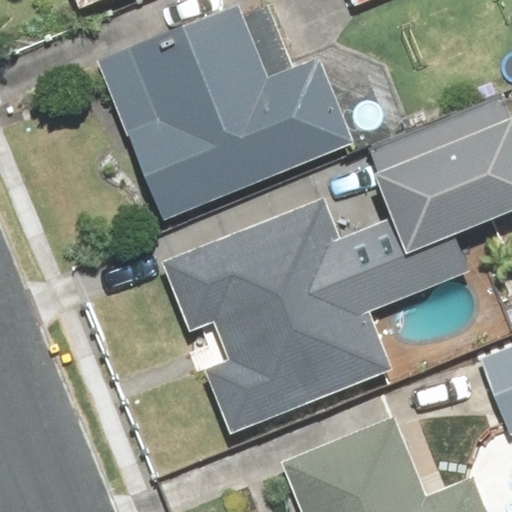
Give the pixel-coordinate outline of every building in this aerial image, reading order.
[(262,0),(261,0),(111,60),(151,222),(365,138),(342,47),(281,71),(262,0)] [(354,0),(358,10),(383,0),(354,0)] [(178,269),(240,428),(400,367),(378,311),(480,272),(467,239),(511,221),(511,94),(368,150),(395,220),(336,243),(325,213),(178,269)] [(511,349),(487,357),(511,434),(511,349)] [(507,511),(494,465),(436,492),(410,402),(287,459),(302,511),(507,511)]
